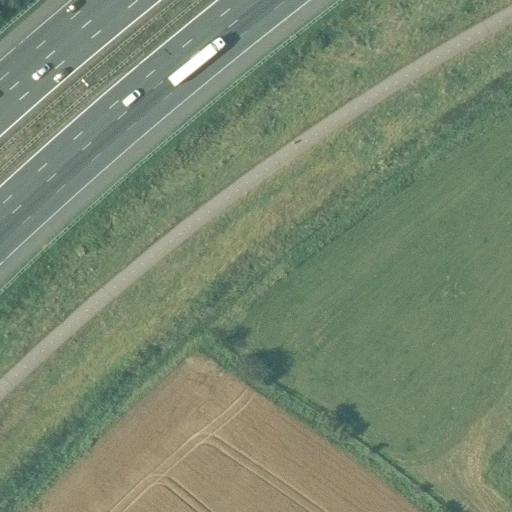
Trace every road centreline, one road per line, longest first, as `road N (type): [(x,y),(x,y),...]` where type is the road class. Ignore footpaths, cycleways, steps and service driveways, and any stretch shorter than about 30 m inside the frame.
road 1 (motorway): [(0,226),(265,0)]
road 2 (motorway): [(116,0),(0,99)]
